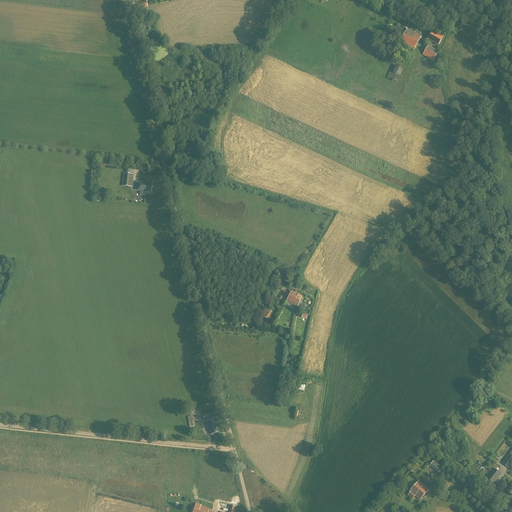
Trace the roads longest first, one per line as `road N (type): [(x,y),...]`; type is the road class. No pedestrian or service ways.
road 1 (unclassified): [(249,511),(124,0)]
road 2 (track): [(0,424),(234,448)]
